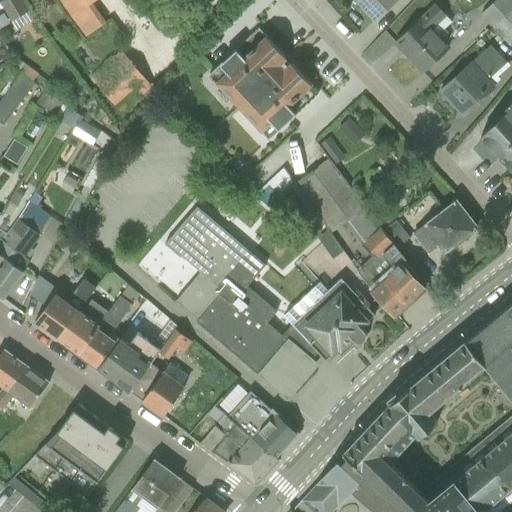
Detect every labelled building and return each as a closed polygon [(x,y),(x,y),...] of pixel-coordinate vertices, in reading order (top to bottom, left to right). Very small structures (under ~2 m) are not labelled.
[(95,0),(77,0),(84,8),(95,0)] [(370,21),(393,0),(355,0),(353,2),(370,21)] [(511,14),(502,0),(479,0),(466,9),(490,45),(511,30),(511,14)] [(416,75),(444,49),(433,37),(449,22),(431,3),(387,44),(416,75)] [(264,139),(315,92),(255,27),(204,74),(264,139)] [(503,64),(487,46),(438,87),(460,113),(492,86),(485,79),(503,64)] [(103,103),(135,80),(120,59),(88,81),(103,103)] [(0,108),(17,82),(4,74),(0,80),(0,108)] [(281,134),(258,149),(267,163),(290,148),(281,134)] [(0,140),(0,157),(2,159),(10,147),(0,140)] [(511,177),(511,159),(503,168),(511,177)] [(0,267),(41,210),(36,206),(42,198),(34,193),(2,238),(0,236),(0,267)] [(440,255),(473,230),(452,201),(418,225),(440,255)] [(286,399),(324,358),(292,325),(282,336),(268,322),(277,310),(248,286),(264,265),(196,207),(166,242),(200,272),(175,302),(286,399)] [(0,295),(4,299),(24,273),(18,269),(41,235),(52,243),(62,224),(41,210),(0,267),(0,295)] [(389,320),(421,291),(394,262),(363,291),(389,320)] [(58,339),(79,310),(94,287),(83,279),(67,300),(56,293),(57,290),(37,276),(29,295),(45,307),(35,322),(58,339)] [(328,364),(378,317),(342,280),(327,291),(319,283),(283,316),(292,325),(324,358),(328,364)] [(96,367),(115,341),(109,337),(139,295),(128,286),(108,312),(77,353),(96,367)] [(58,339),(77,353),(108,312),(92,300),(82,312),(79,310),(58,339)] [(289,511),(331,511),(350,493),(371,511),(399,511),(420,492),(391,463),(415,436),(437,420),(430,412),(485,366),(511,399),(511,415),(448,469),(484,511),(501,511),(511,503),(511,302),(408,390),(391,403),(289,511)] [(96,367),(129,392),(150,364),(177,326),(154,310),(148,318),(154,323),(143,337),(137,332),(129,344),(118,337),(115,341),(96,367)] [(0,353),(0,386),(3,389),(26,366),(3,349),(0,353)] [(189,357),(182,366),(209,387),(216,378),(189,357)] [(163,416),(184,387),(181,384),(187,375),(169,362),(162,373),(150,364),(129,392),(163,416)] [(30,408),(48,383),(26,366),(3,389),(0,391),(0,410),(1,411),(4,408),(12,415),(22,403),(30,408)] [(276,458),(299,433),(250,392),(227,417),(276,458)] [(89,493),(128,440),(76,403),(37,456),(89,493)] [(276,458),(227,417),(214,407),(207,414),(218,423),(200,443),(228,462),(252,482),(259,482),(279,461),(276,458)] [(155,511),(159,508),(181,480),(154,459),(114,511),(155,511)] [(420,492),(399,511),(484,511),(448,469),(420,492)] [(174,511),(192,488),(181,480),(159,508),(164,511),(174,511)] [(222,511),(223,511),(206,498),(192,511),(222,511)]
